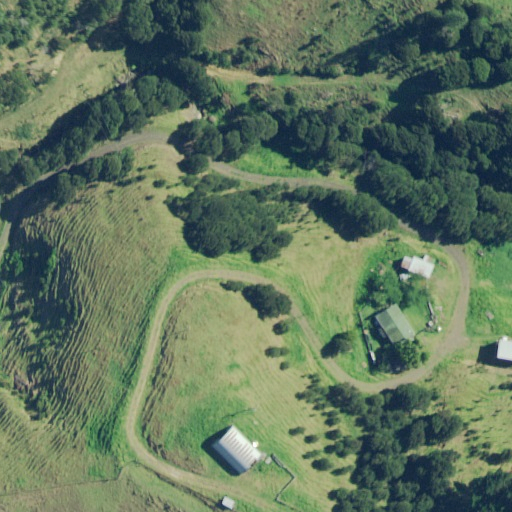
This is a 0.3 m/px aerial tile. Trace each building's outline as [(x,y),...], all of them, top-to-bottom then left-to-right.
[(432,266),(404,254),(398,268),(427,280),(432,266)] [(413,333),(394,304),(374,318),(393,346),(413,333)] [(511,335),(507,335),(506,343),(493,341),(491,360),(511,361),(511,335)] [(259,456),(231,428),(213,446),(241,474),(259,456)] [(235,502),(224,496),(219,505),(230,510),(235,502)]
